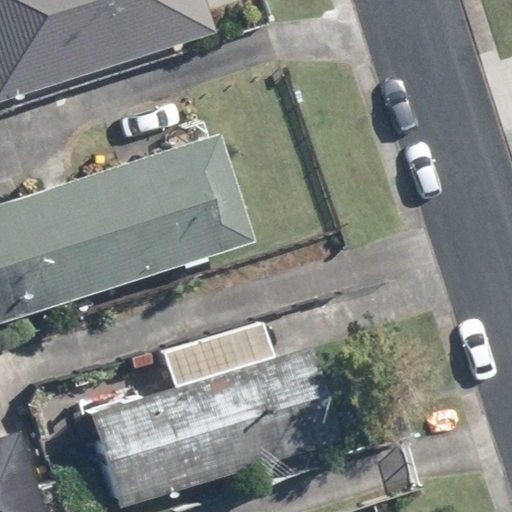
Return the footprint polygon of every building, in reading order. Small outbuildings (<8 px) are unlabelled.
[(0,0),(0,97),(206,31),(195,0),(0,0)] [(217,125),(121,155),(156,264),(252,233),(217,125)] [(121,155),(27,186),(62,295),(156,264),(121,155)] [(27,186),(0,195),(0,315),(62,295),(27,186)] [(306,338),(85,405),(113,499),(334,430),(306,338)] [(0,511),(43,511),(14,424),(0,429),(0,511)] [(102,511),(96,492),(62,502),(64,511),(102,511)] [(127,505),(129,511),(152,511),(148,498),(127,505)]
